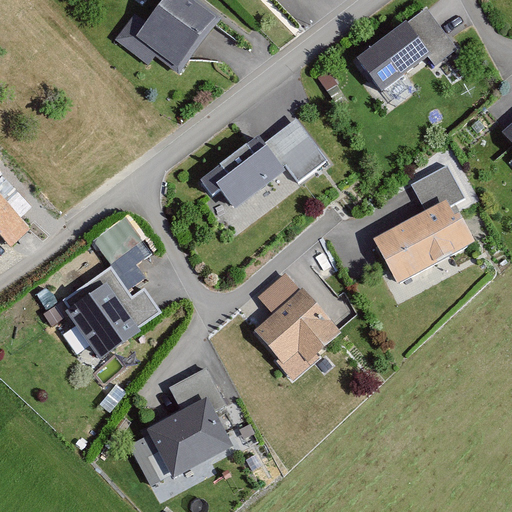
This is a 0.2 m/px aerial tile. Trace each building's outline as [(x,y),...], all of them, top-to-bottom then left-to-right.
[(214,11),(195,0),(152,0),(134,28),(177,62),(214,11)] [(433,53),(413,20),(363,51),(382,86),(433,53)] [(511,72),(482,96),(511,141),(511,72)] [(282,166),(255,129),(198,168),(226,206),(282,166)] [(0,192),(0,230),(20,213),(0,192)] [(480,237),(450,196),(372,232),(402,278),(480,237)] [(54,308),(96,364),(160,316),(118,260),(54,308)] [(341,322),(303,283),(261,324),(299,365),(341,322)] [(208,391),(149,421),(182,475),(237,445),(208,391)]
